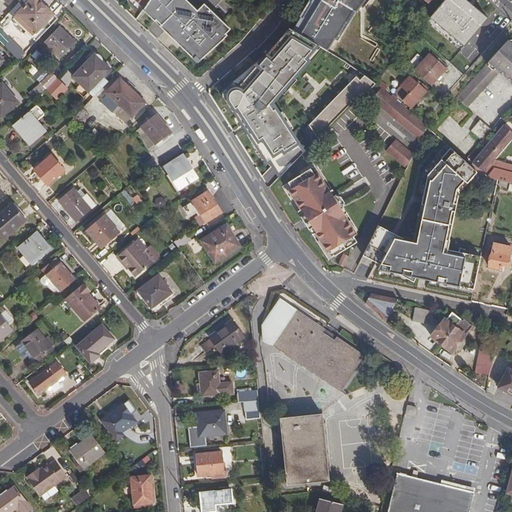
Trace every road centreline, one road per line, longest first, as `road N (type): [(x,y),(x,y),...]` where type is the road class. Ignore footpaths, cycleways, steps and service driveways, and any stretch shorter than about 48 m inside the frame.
road 1 (secondary): [(314,279),(511,420)]
road 2 (residential): [(155,342),(0,162)]
road 3 (residential): [(503,317),(314,279)]
road 4 (secondary): [(287,244),(193,94)]
road 5 (secondary): [(185,101),(268,229),(287,244)]
road 6 (residential): [(155,342),(287,244)]
road 7 (residential): [(173,511),(163,412),(139,354)]
road 8 (secondary): [(82,0),(185,101)]
road 9 (secondary): [(193,94),(100,0)]
road 10 (residential): [(285,0),(193,94)]
road 11 (residential): [(40,427),(139,354)]
road 12 (unknown): [(427,366),(415,447),(450,464)]
